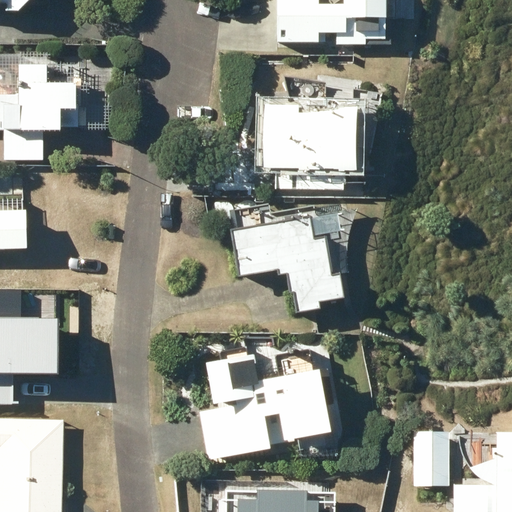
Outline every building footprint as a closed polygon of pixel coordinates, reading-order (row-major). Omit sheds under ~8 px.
[(0,0),(0,6),(7,7),(7,14),(17,14),(31,0),(0,0)] [(276,0),(276,39),(318,40),(319,19),(328,19),(328,25),(344,25),(344,39),(386,40),(386,0),(276,0)] [(61,133),(61,128),(79,128),(78,87),(68,87),(68,55),(0,55),(0,130),(4,130),(5,161),(42,160),(42,133),(61,133)] [(301,117),(301,108),(265,107),(264,170),(277,170),(276,189),(343,190),(343,172),(356,172),(357,110),(301,117)] [(0,213),(0,251),(27,251),(26,214),(0,213)] [(311,219),(275,225),(278,244),(234,252),(237,271),(277,264),(279,277),(287,276),(290,294),(293,293),(297,315),(320,311),(318,304),(346,299),(342,275),(331,277),(324,235),(343,232),(340,217),(311,222),(311,219)] [(0,402),(0,398),(6,398),(6,369),(45,348),(23,308),(0,320),(0,402)] [(214,410),(199,412),(206,461),(270,451),(269,444),(284,441),(284,444),(331,437),(322,374),(258,383),(254,359),(208,366),(214,410)] [(0,419),(0,448),(28,449),(28,420),(0,419)] [(484,482),(492,486),(454,486),(454,511),(511,511),(511,431),(496,432),(457,432),(458,440),(460,448),(463,456),(467,464),(472,470),(478,477),(484,482)] [(413,432),(412,487),(448,487),(448,432),(413,432)] [(0,511),(60,511),(62,465),(0,463),(0,511)] [(307,511),(308,493),(257,491),(256,511),(307,511)]
